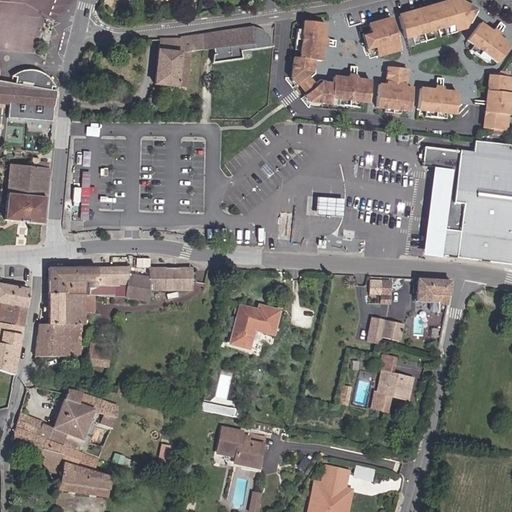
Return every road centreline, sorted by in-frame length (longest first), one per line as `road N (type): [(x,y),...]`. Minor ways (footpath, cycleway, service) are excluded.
road 1 (tertiary): [(57,253),(156,246),(467,272)]
road 2 (residential): [(79,33),(189,26),(353,0)]
road 3 (residential): [(38,256),(5,436),(6,511)]
road 4 (residential): [(79,33),(68,81),(57,253)]
road 5 (residential): [(457,313),(409,511)]
